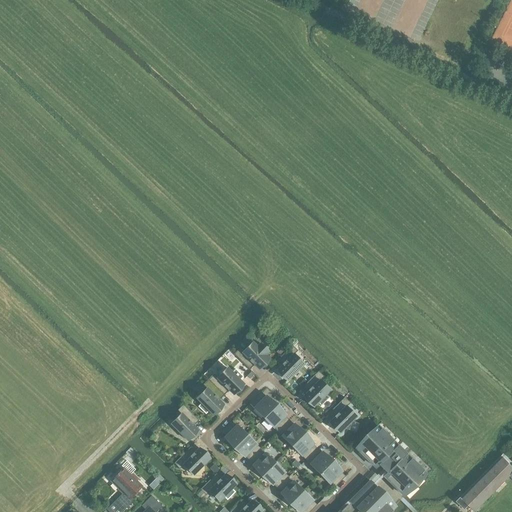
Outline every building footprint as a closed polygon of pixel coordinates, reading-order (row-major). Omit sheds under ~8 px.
[(239,348),(234,354),(249,370),(253,365),(256,362),(261,367),(269,359),(265,355),(268,351),(260,343),(257,347),(252,342),(243,352),(239,348)] [(292,345),(276,361),(281,365),(283,368),(278,373),(287,381),(304,364),(294,354),(297,351),(292,345)] [(214,374),(208,379),(224,395),(228,390),(231,388),(236,393),(244,384),(239,380),(243,376),(235,369),(231,372),(227,368),(217,377),(214,374)] [(318,371),(302,387),(307,391),(310,394),(305,399),(313,407),(317,402),(321,406),(329,398),(325,395),(330,390),(320,380),(324,377),(318,371)] [(206,388),(196,398),(201,402),(198,406),(205,414),(209,410),(213,415),(221,407),(217,402),(220,399),(224,395),(208,379),(202,385),(206,388)] [(264,418),(276,405),(270,399),(269,400),(265,396),(263,399),(259,395),(250,404),(264,418)] [(336,420),(331,425),(339,433),(356,416),(346,406),(350,403),(344,397),(333,409),(337,413),(333,417),(336,420)] [(181,414),(171,423),(188,440),(196,432),(191,427),(194,425),(190,420),(194,416),(183,405),(177,410),(181,414)] [(278,432),(287,423),(282,418),(285,416),(281,412),(282,411),(276,405),(264,418),(278,432)] [(234,447),(247,435),(233,421),(224,430),(228,434),(225,436),(229,440),(228,441),(234,447)] [(292,446),(304,433),(298,427),(297,428),(293,424),(291,427),(287,423),(278,432),(292,446)] [(426,474),(377,425),(356,447),(376,468),(381,463),(388,471),(384,475),(404,496),(426,474)] [(306,460),(315,451),(310,446),(313,444),(309,440),(310,439),(304,433),(292,446),(306,460)] [(252,458),(261,449),(247,435),(234,447),(240,453),(241,452),(245,456),(247,453),(252,458)] [(190,447),(174,463),(179,468),(183,465),(193,474),(210,458),(202,449),(197,454),(194,452),(190,447)] [(262,475),(275,463),(261,449),(252,458),(256,462),(253,464),(257,468),(256,469),(262,475)] [(320,474),(332,461),(326,455),(325,456),(321,452),(319,455),(315,451),(306,460),(320,474)] [(511,464),(504,457),(463,498),(461,497),(457,501),(465,509),(469,505),(475,511),(511,475),(511,476),(511,464)] [(332,461),(320,474),(334,488),(343,479),(338,474),(341,472),(337,468),(338,467),(332,461)] [(280,486),(289,477),(275,463),(262,475),(268,481),(269,480),(273,484),(275,481),(280,486)] [(130,498),(142,486),(137,481),(138,479),(132,473),(130,475),(124,468),(110,481),(122,493),(115,501),(124,510),(133,501),(130,498)] [(201,489),(196,494),(199,497),(203,492),(206,495),(209,491),(219,501),(224,496),(227,499),(234,492),(231,489),(236,484),(228,476),(223,480),(220,478),(216,473),(200,489),(201,489)] [(290,503),(303,491),(289,477),(280,486),(284,490),(281,492),(285,496),(284,497),(290,503)] [(388,511),(395,505),(373,483),(352,504),(353,505),(345,511),(388,511)] [(303,491),(290,503),(296,509),(297,508),(301,511),(303,509),(305,511),(309,511),(317,505),(303,491)] [(155,511),(162,506),(151,496),(141,506),(146,511),(145,511),(155,511)] [(259,511),(262,510),(254,502),(251,499),(242,508),(238,504),(229,511),(259,511)]
